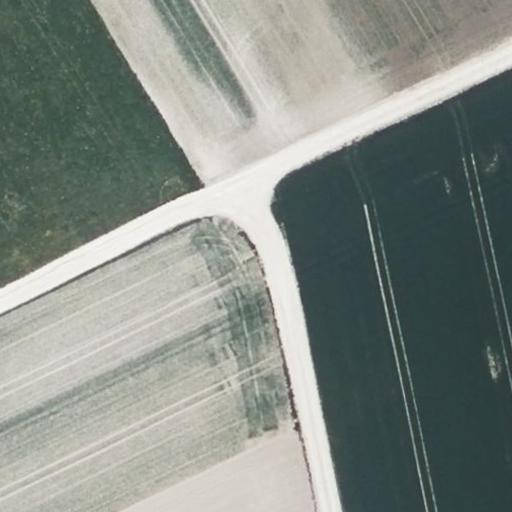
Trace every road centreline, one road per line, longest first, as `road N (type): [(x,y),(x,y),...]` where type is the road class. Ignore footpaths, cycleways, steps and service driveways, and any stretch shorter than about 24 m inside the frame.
road 1 (track): [(0,298),(511,52)]
road 2 (track): [(240,182),(289,323),(327,511)]
